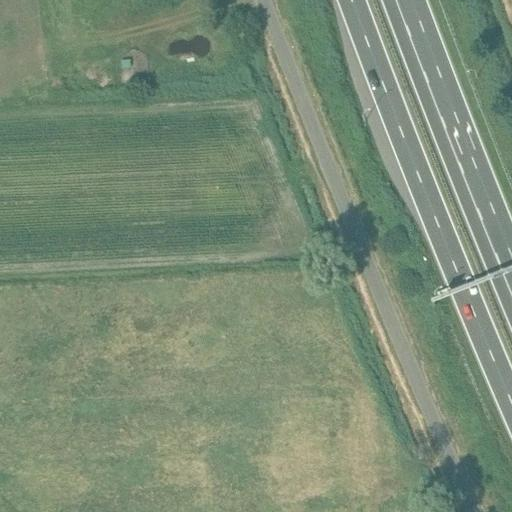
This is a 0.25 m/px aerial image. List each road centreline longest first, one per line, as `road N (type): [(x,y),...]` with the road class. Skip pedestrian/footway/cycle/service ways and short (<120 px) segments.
road 1 (unclassified): [(474,511),(266,0)]
road 2 (trunk): [(350,0),(511,405)]
road 3 (trunk): [(511,266),(403,0)]
